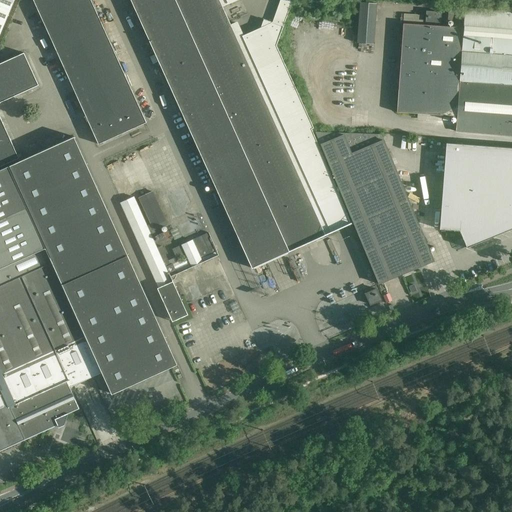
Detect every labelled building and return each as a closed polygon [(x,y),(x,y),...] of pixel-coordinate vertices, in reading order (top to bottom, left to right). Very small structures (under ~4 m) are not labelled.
[(0,0),(0,32),(13,0),(0,0)] [(145,123),(89,0),(31,0),(97,145),(145,123)] [(130,0),(184,119),(239,240),(339,195),(307,130),(309,129),(266,40),(244,51),(221,1),(223,0),(130,0)] [(237,0),(231,0),(223,4),(228,15),(242,8),(237,0)] [(292,0),(279,0),(272,22),(283,26),(292,0)] [(357,43),(373,44),(376,3),(360,2),(357,43)] [(511,12),(465,9),(463,28),(452,27),(422,25),(403,23),(396,111),(456,116),(455,132),(511,136),(511,12)] [(426,11),(426,21),(440,22),(440,12),(426,11)] [(404,13),(403,23),(422,25),(423,15),(404,13)] [(35,38),(44,34),(42,30),(33,34),(35,38)] [(0,63),(0,167),(19,159),(0,117),(0,102),(39,85),(24,53),(0,63)] [(75,99),(64,103),(66,109),(77,104),(75,99)] [(433,261),(427,247),(381,135),(316,132),(379,284),(433,261)] [(77,136),(12,165),(111,391),(176,362),(77,136)] [(153,152),(164,147),(160,139),(149,143),(153,152)] [(511,148),(446,144),(439,229),(459,231),(467,248),(476,244),(475,242),(511,226),(511,148)] [(100,373),(7,166),(0,168),(0,450),(24,440),(57,425),(58,428),(64,425),(68,414),(79,409),(69,387),(100,373)] [(111,178),(119,193),(129,188),(122,173),(111,178)] [(180,181),(168,185),(170,191),(182,186),(180,181)] [(162,187),(140,197),(151,223),(147,225),(148,228),(153,226),(154,229),(157,234),(156,235),(158,240),(170,234),(168,230),(170,228),(166,220),(175,215),(162,187)] [(161,246),(156,248),(133,196),(120,202),(174,320),(188,314),(170,276),(218,254),(208,232),(172,249),(177,260),(186,256),(187,257),(177,261),(175,257),(168,260),(161,246)] [(376,289),(366,293),(370,304),(381,300),(376,289)] [(226,362),(217,365),(220,373),(229,369),(226,362)]
